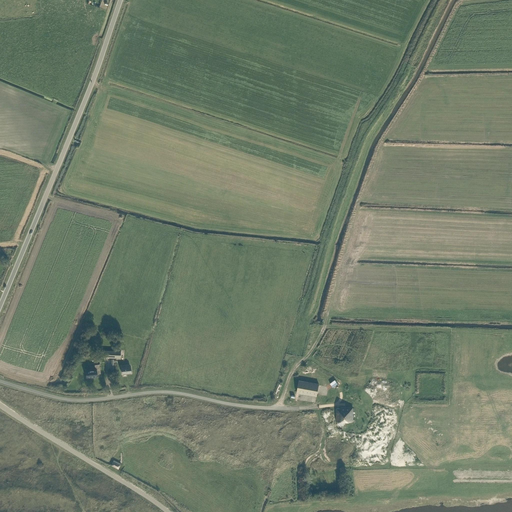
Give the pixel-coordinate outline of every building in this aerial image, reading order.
[(419,370),(438,370),(438,361),(419,361),(419,370)] [(95,370),(86,371),(87,379),(97,377),(97,374),(101,374),(100,365),(95,365),(95,370)] [(306,378),(305,385),(314,386),(314,388),(324,390),(325,380),(324,380),(326,370),(319,369),(317,380),(306,378)] [(368,401),(372,401),(371,434),(375,434),(375,437),(386,437),(386,429),(389,429),(389,394),(368,394),(368,401)] [(336,408),(336,421),(353,421),(353,407),(340,407),(340,408),(336,408)] [(113,461),(111,466),(118,470),(121,465),(120,465),(121,464),(114,460),(113,461)]
